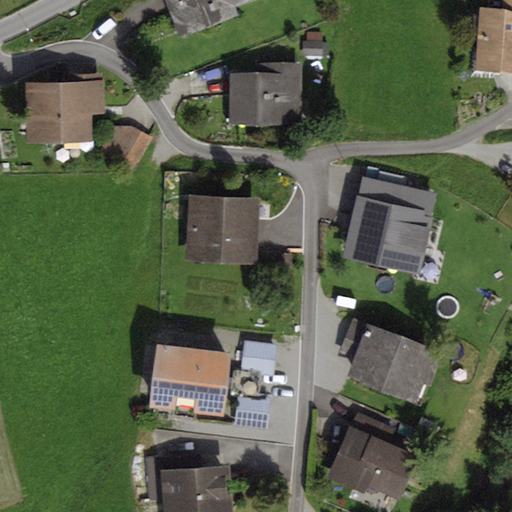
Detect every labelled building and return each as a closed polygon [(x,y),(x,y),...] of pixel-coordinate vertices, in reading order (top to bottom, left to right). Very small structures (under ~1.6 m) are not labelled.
[(169,0),(183,37),(239,16),(236,7),(255,0),(169,0)] [(511,8),(488,8),(485,71),(511,72),(511,8)] [(271,73),(232,71),(230,127),(305,129),(308,63),(272,61),(271,73)] [(106,80),(29,82),(30,141),(95,139),(95,113),(107,113),(106,80)] [(127,126),(112,157),(133,167),(148,137),(127,126)] [(443,211),(368,193),(352,256),(427,274),(443,211)] [(267,199),(195,196),(192,262),(264,266),(267,199)] [(360,341),(369,322),(355,316),(346,335),(360,341)] [(451,354),(376,326),(355,381),(429,409),(451,354)] [(242,351),(164,340),(154,409),(183,413),(185,393),(204,396),(202,411),(233,415),(242,351)] [(283,346),(252,342),(248,371),(280,375),(283,346)] [(279,402),(245,397),(241,425),(275,430),(279,402)] [(411,511),(433,460),(359,430),(336,485),(403,511),(411,511)] [(245,511),(243,466),(167,471),(169,511),(245,511)]
